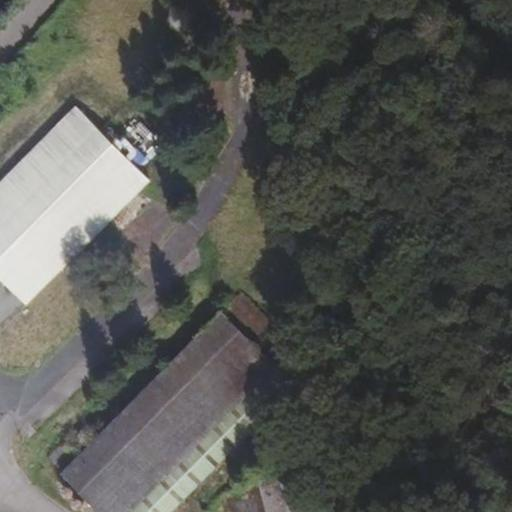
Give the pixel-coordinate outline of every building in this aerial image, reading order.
[(0,277),(1,277),(25,302),(151,180),(82,109),(0,188),(0,277)] [(50,464),(95,508),(256,347),(277,325),(240,288),(79,449),(72,442),(50,464)] [(256,347),(95,508),(98,511),(131,511),(133,511),(256,387),(276,367),(256,347)] [(133,511),(168,511),(274,405),(256,387),(133,511)] [(310,511),(301,473),(258,483),(265,511),(310,511)]
